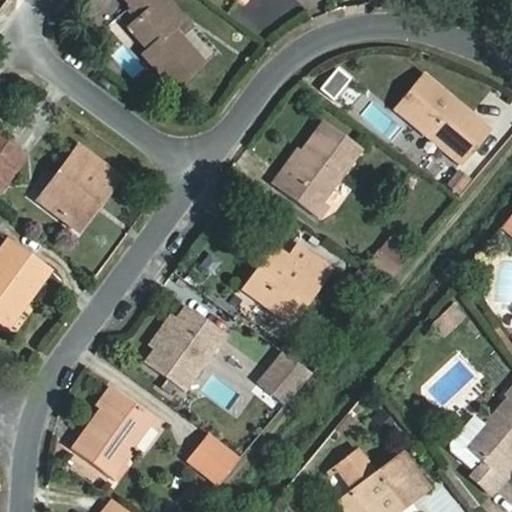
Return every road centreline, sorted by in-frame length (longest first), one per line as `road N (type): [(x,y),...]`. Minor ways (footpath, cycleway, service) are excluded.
road 1 (residential): [(33,511),(42,414),(209,183)]
road 2 (residential): [(209,183),(283,80),(366,44),(457,45),(511,74)]
road 3 (residential): [(58,0),(22,58),(209,183)]
